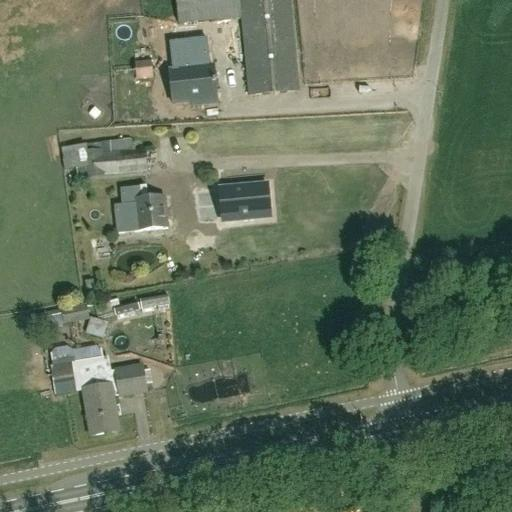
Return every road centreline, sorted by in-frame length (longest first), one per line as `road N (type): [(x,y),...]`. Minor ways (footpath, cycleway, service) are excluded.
road 1 (primary): [(29,511),(511,408)]
road 2 (unknown): [(226,165),(419,163)]
